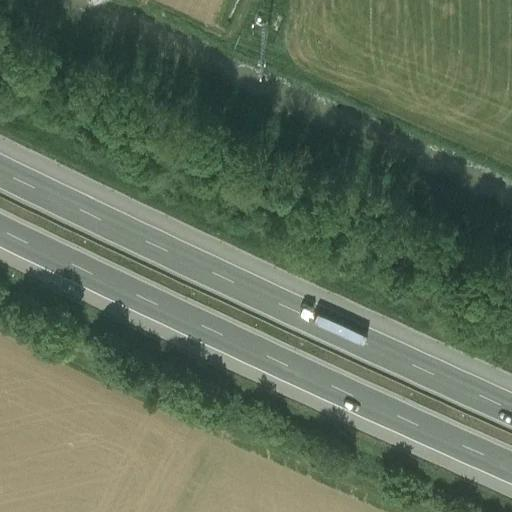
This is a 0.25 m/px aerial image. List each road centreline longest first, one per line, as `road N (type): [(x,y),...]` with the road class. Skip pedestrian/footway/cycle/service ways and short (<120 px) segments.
road 1 (motorway): [(0,222),(511,461)]
road 2 (motorway): [(511,407),(0,172)]
